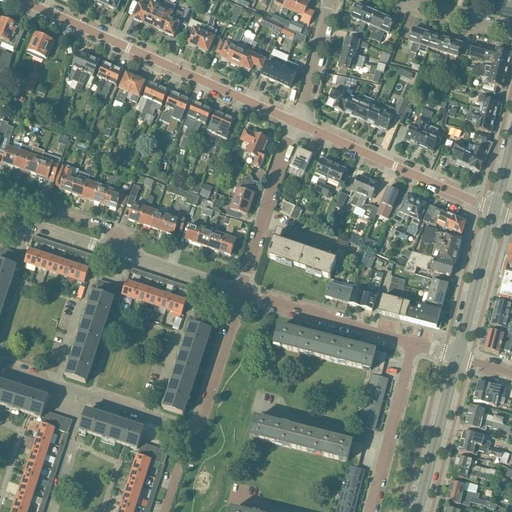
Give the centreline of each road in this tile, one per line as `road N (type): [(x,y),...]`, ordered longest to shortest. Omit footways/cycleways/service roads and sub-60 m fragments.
road 1 (residential): [(298,124),(18,0)]
road 2 (residential): [(494,212),(298,124)]
road 3 (residential): [(242,294),(298,124)]
road 4 (residential): [(412,344),(242,294)]
road 5 (tertiary): [(416,511),(457,357)]
road 6 (tertiary): [(457,357),(494,212)]
road 7 (residential): [(188,429),(201,422),(242,294)]
road 8 (residential): [(124,255),(118,238),(99,226),(0,191)]
road 9 (residential): [(386,444),(257,409)]
road 10 (residential): [(0,213),(124,255)]
road 11 (residential): [(298,124),(332,0)]
road 12 (residential): [(124,255),(242,294)]
